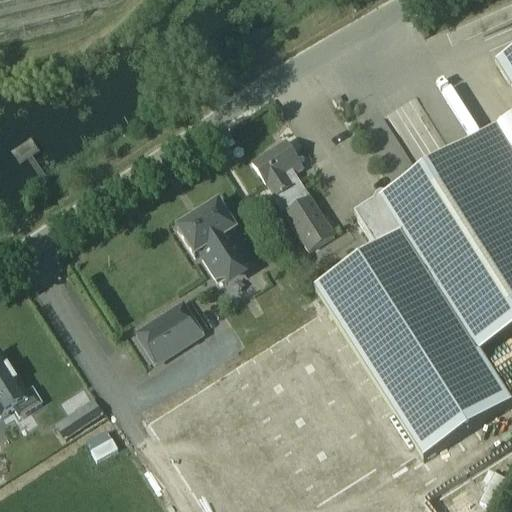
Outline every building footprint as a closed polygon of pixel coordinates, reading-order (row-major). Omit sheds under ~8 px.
[(511,57),(496,68),(511,92),(511,57)] [(511,152),(497,130),(468,149),(354,221),(375,253),(317,291),(330,311),(327,313),(424,466),(510,411),(478,360),(511,338),(511,152)] [(254,169),(269,193),(268,194),(284,218),(282,219),(308,259),(336,241),(294,178),(302,173),(286,148),(254,169)] [(218,207),(177,233),(195,261),(197,260),(197,259),(199,258),(217,285),(248,265),(231,238),(234,236),(236,235),(218,207)] [(162,321),(136,338),(155,368),(168,360),(159,347),(173,338),(194,324),(183,308),(162,321)] [(26,397),(0,356),(0,420),(0,421),(14,413),(20,422),(42,408),(33,393),(26,397)] [(93,404),(56,430),(66,444),(103,419),(93,404)] [(488,447),(481,458),(510,478),(511,476),(511,449),(511,448),(504,458),(488,447)] [(470,452),(434,470),(455,511),(479,511),(459,472),(476,464),(470,452)] [(492,511),(493,511),(509,485),(494,476),(478,504),(492,511)]
